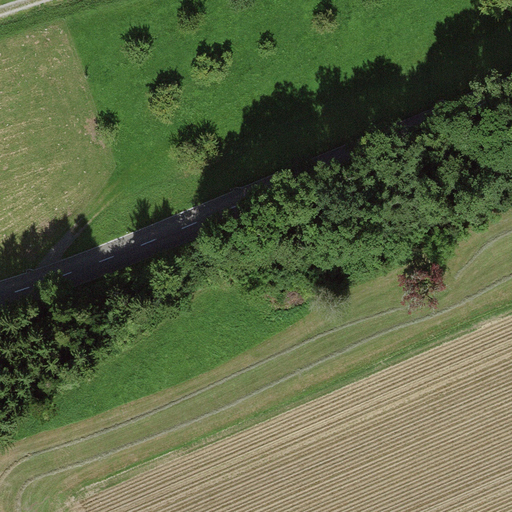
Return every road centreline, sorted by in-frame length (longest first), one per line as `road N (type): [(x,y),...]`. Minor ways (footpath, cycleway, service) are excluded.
road 1 (tertiary): [(0,297),(511,91)]
road 2 (track): [(22,290),(103,201)]
